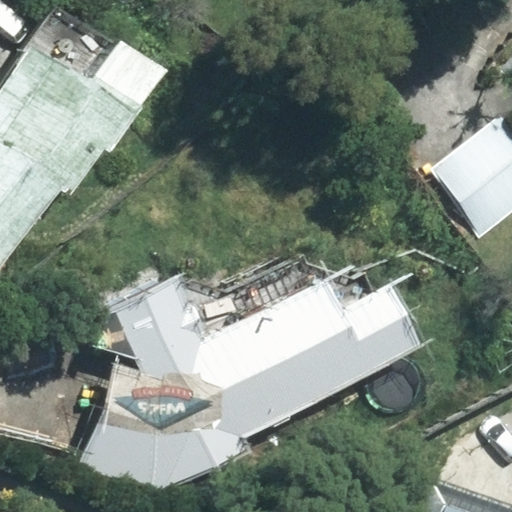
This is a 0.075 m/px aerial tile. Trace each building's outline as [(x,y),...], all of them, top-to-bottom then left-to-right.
[(0,0),(0,53),(29,8),(15,0),(0,0)] [(0,53),(0,252),(45,182),(55,189),(82,147),(93,154),(147,70),(38,0),(34,0),(29,8),(0,53)] [(511,54),(502,62),(511,75),(511,54)] [(511,213),(511,136),(494,114),(438,157),(493,228),(511,213)] [(129,434),(160,489),(234,448),(228,436),(404,339),(371,280),(296,321),(305,336),(129,434)] [(0,380),(61,364),(50,327),(0,340),(0,380)] [(466,511),(434,501),(430,511),(466,511)]
